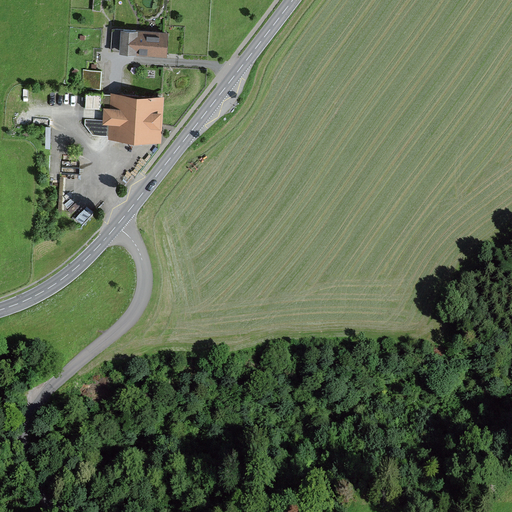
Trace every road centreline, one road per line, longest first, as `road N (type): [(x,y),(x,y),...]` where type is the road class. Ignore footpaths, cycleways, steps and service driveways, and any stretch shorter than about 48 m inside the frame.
road 1 (residential): [(64,511),(28,476),(20,439),(36,405),(123,324),(142,295),(138,250),(116,225)]
road 2 (secondary): [(292,0),(116,225)]
road 3 (secondary): [(116,225),(54,284),(0,310)]
